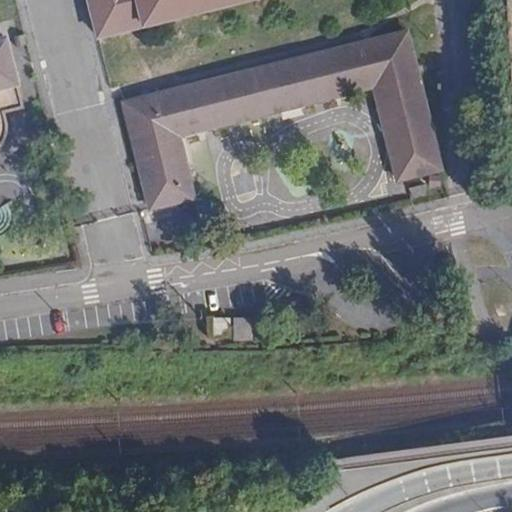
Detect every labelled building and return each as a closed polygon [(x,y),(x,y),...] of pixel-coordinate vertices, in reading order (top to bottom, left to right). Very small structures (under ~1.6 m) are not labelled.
[(241,0),(89,0),(98,35),(145,24),(241,0)] [(436,170),(402,33),(122,102),(147,208),(192,197),(178,137),(370,88),(393,180),(436,170)] [(0,144),(3,141),(9,129),(10,120),(8,109),(23,106),(5,38),(0,38),(0,144)] [(227,318),(212,318),(212,334),(227,335),(227,318)] [(253,319),(233,318),(233,337),(252,337),(253,319)]
